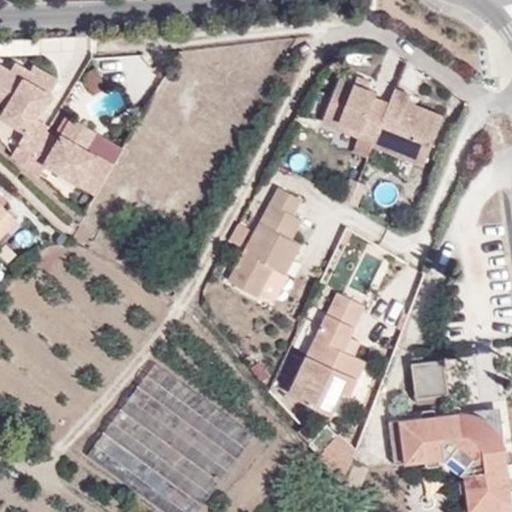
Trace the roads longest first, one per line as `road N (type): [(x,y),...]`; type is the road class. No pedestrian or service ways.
road 1 (tertiary): [(0,15),(204,0)]
road 2 (residential): [(511,104),(490,101),(380,31),(343,27)]
